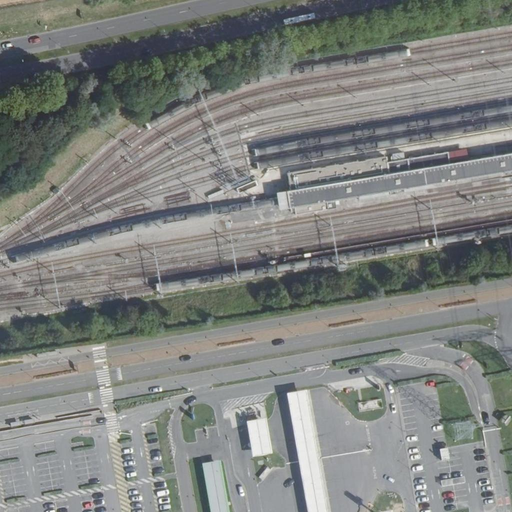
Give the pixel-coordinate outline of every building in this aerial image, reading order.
[(286,188),(283,189),(285,199),(286,205),(290,205),(511,167),(511,150),(446,162),(286,188)] [(384,156),(286,172),(286,188),(446,162),(445,151),(385,161),(384,156)] [(336,199),(290,205),(294,214),(337,207),(336,199)] [(288,394),(309,511),(328,511),(307,391),(288,394)] [(248,422),(253,457),(273,454),(268,419),(248,422)] [(199,466),(207,511),(224,511),(216,463),(199,466)]
